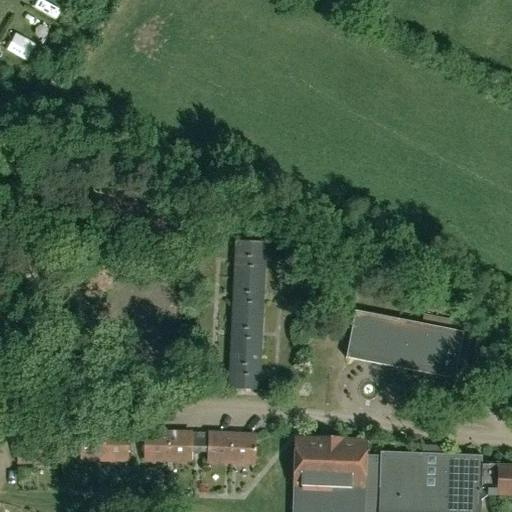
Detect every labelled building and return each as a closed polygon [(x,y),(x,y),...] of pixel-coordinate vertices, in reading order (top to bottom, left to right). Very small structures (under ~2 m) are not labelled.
[(19,31),(16,40),(37,46),(40,37),(19,31)] [(228,389),(258,392),(265,244),(234,242),(228,389)] [(346,359),(417,374),(454,381),(463,334),(355,312),(346,359)] [(477,331),(469,373),(479,375),(487,332),(477,331)] [(491,334),(482,376),(493,378),(501,336),(491,334)] [(80,464),(128,463),(127,432),(80,433),(80,464)] [(143,464),(191,464),(191,433),(143,432),(143,464)] [(18,466),(64,464),(63,433),(15,435),(18,466)] [(255,435),(207,434),(206,465),(254,467),(255,435)] [(292,488),(293,489),(292,511),(480,511),(481,502),(490,496),(497,497),(497,496),(511,496),(511,466),(508,467),(508,463),(500,462),(499,463),(482,462),(482,457),(440,456),(441,448),(421,447),(421,455),(380,453),(379,457),(365,456),(366,440),(293,438),(292,488)]
